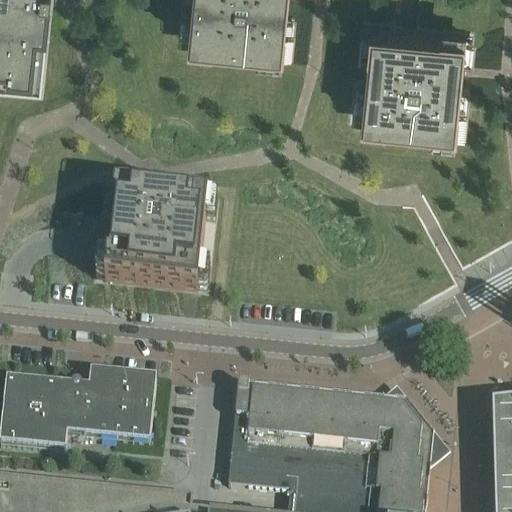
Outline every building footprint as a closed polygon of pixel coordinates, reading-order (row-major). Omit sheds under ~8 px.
[(49,0),(0,0),(0,79),(41,84),(49,0)] [(192,0),(188,41),(282,51),(286,0),(192,0)] [(415,31),(392,29),(371,27),(361,120),(454,130),(460,77),(461,68),(464,37),(415,31)] [(207,200),(114,190),(104,283),(198,293),(207,200)] [(0,446),(0,447),(65,454),(67,438),(149,447),(156,382),(90,375),(89,390),(81,389),(81,388),(80,387),(80,386),(79,386),(78,385),(76,384),(74,384),(72,385),(71,387),(70,388),(7,382),(0,446)] [(424,511),(425,509),(421,508),(423,490),(419,484),(421,467),(438,453),(399,405),(335,398),(332,398),(268,391),(267,401),(253,399),(254,390),(248,389),(248,388),(244,387),(243,387),(242,388),(241,388),(240,388),(239,389),(238,390),(238,391),(238,392),(238,393),(231,461),(228,489),(290,496),(288,511),(424,511)] [(511,511),(511,408),(492,410),(494,511),(511,511)] [(0,511),(191,511),(191,510),(192,501),(72,488),(0,480),(0,511)]
